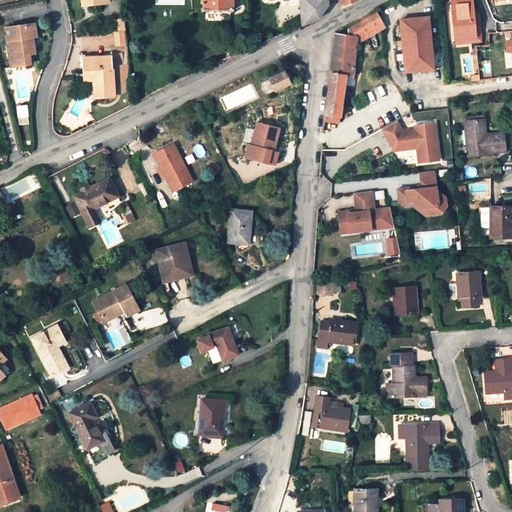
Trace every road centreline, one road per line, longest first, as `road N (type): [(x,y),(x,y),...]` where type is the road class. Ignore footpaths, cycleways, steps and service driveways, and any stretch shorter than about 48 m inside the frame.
road 1 (unclassified): [(262,511),(285,446),(297,362),(312,127),(331,21)]
road 2 (unclassified): [(331,21),(50,156)]
road 3 (residential): [(511,334),(458,338),(444,357),(494,511)]
road 4 (residential): [(54,0),(59,42),(41,118),(50,156)]
